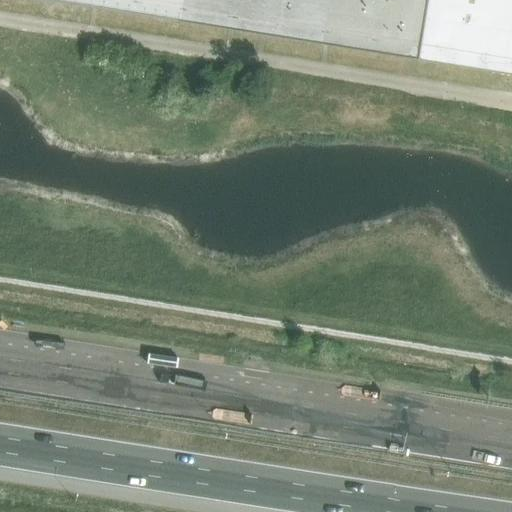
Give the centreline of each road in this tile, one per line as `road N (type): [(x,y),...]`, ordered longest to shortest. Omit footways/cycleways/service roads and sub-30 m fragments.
road 1 (motorway): [(511,446),(0,363)]
road 2 (motorway): [(0,445),(432,511)]
